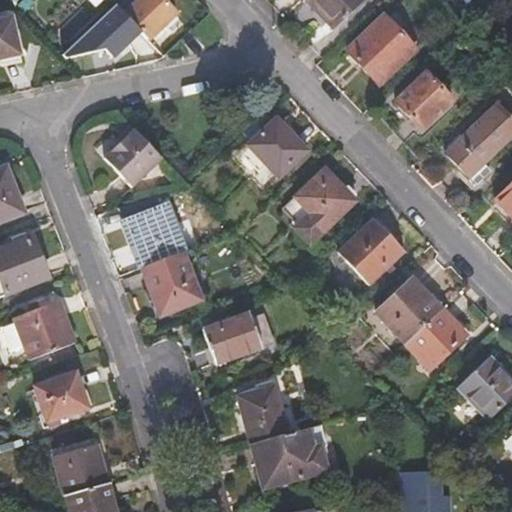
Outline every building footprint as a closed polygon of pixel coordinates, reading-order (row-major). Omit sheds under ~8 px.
[(116,1),(115,0),(89,0),(102,14),(112,5),(116,1)] [(152,0),(133,19),(156,43),(181,20),(161,0),(152,0)] [(369,0),(313,0),(309,4),(339,37),(374,5),(369,0)] [(156,43),(133,19),(130,21),(153,46),(156,43)] [(0,64),(25,59),(16,22),(0,25),(0,64)] [(389,22),(353,56),(383,88),(419,54),(389,22)] [(429,78),(400,106),(424,133),(453,105),(429,78)] [(511,118),(501,106),(446,157),(468,181),(475,188),(495,169),(488,162),(511,140),(511,118)] [(266,136),(253,147),(251,149),(271,170),(282,181),(311,156),(280,122),(266,136)] [(257,126),(245,138),(253,147),(266,136),(257,126)] [(138,132),(133,128),(121,141),(125,145),(138,132)] [(166,162),(138,132),(125,145),(107,161),(135,190),(166,162)] [(262,177),(271,170),(251,149),(242,157),(262,177)] [(0,173),(0,224),(27,214),(9,170),(0,173)] [(326,174),(296,202),(312,221),(297,234),(312,250),(326,236),(357,207),(326,174)] [(511,215),(511,191),(500,203),(511,215)] [(145,271),(147,271),(186,255),(188,254),(170,206),(127,224),(145,271)] [(372,290),(405,258),(375,226),(341,257),(372,290)] [(51,281),(35,239),(0,251),(0,273),(9,297),(51,281)] [(186,255),(147,271),(164,317),(204,302),(186,255)] [(396,299),(425,330),(442,314),(413,284),(396,299)] [(425,330),(396,299),(376,318),(405,348),(425,330)] [(77,344),(61,303),(17,320),(18,324),(3,329),(12,352),(27,347),(33,362),(77,344)] [(442,314),(425,330),(405,348),(429,374),(466,340),(442,314)] [(247,317),(205,331),(218,367),(259,353),(273,348),(261,318),(249,322),(247,317)] [(455,392),(485,423),(511,398),(511,387),(488,362),(455,392)] [(30,391),(42,426),(81,412),(70,378),(30,391)] [(253,448),(289,438),(275,389),(240,397),(253,448)] [(323,429),(308,433),(313,450),(320,448),(327,446),(323,429)] [(289,438),(253,448),(264,489),(327,472),(320,448),(313,450),(308,433),(289,438)] [(70,497),(109,486),(99,448),(58,459),(67,498),(70,497)] [(451,511),(450,468),(405,469),(406,511),(451,511)] [(115,511),(109,486),(70,497),(73,511),(115,511)]
